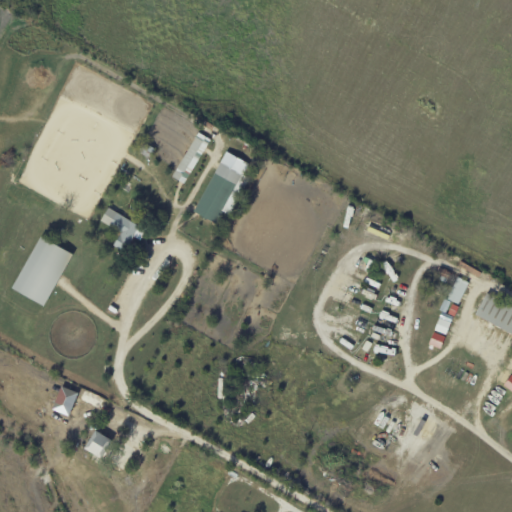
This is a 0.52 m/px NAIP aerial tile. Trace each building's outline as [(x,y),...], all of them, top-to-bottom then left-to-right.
[(207,146),(184,184),(179,181),(177,181),(174,179),(173,177),(177,170),(176,170),(199,132),(211,140),(207,146)] [(155,149),(149,157),(145,154),(144,156),(139,153),(146,143),(155,149)] [(237,173),(243,176),(217,224),(194,211),(221,163),(237,172),(237,173)] [(109,208),(146,231),(141,240),(134,236),(125,252),(114,246),(121,233),(101,221),(109,208)] [(73,255),(44,306),(12,288),(14,285),(13,284),(13,282),(16,277),(18,278),(41,237),(73,255)] [(447,270),(447,271),(451,273),(449,279),(437,275),(440,268),(444,270),(445,269),(447,270)] [(456,282),(459,277),(469,283),(467,287),(456,282)] [(462,298),(459,304),(446,298),(449,292),(462,298)] [(511,333),(476,314),(488,293),(511,306),(511,333)] [(445,300),(449,302),(444,312),(440,310),(445,300)] [(458,306),(460,307),(456,316),(454,317),(446,335),(435,330),(443,312),(451,316),(452,315),(449,313),(453,304),(458,306)] [(430,343),(441,348),(446,336),(434,331),(430,343)] [(79,394),(69,417),(52,410),(62,386),(79,394)] [(112,441),(101,460),(85,450),(96,431),(112,441)]
